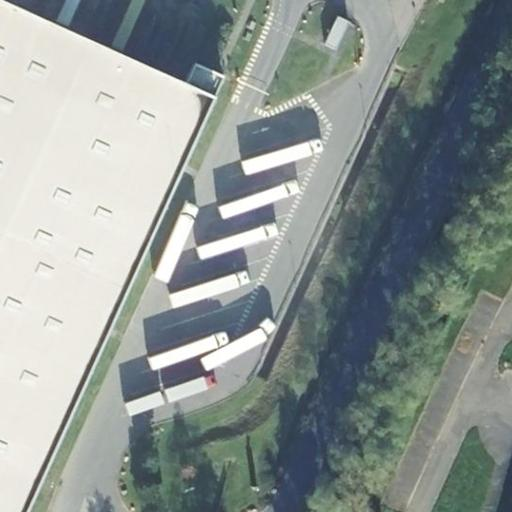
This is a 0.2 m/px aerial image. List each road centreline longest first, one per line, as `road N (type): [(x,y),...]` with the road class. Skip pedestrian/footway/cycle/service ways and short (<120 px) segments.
road 1 (unknown): [(304,0),(369,21),(382,48),(360,127),(292,285),(258,353),(224,395),(190,411),(107,422)]
road 2 (unclassified): [(278,511),(511,22)]
